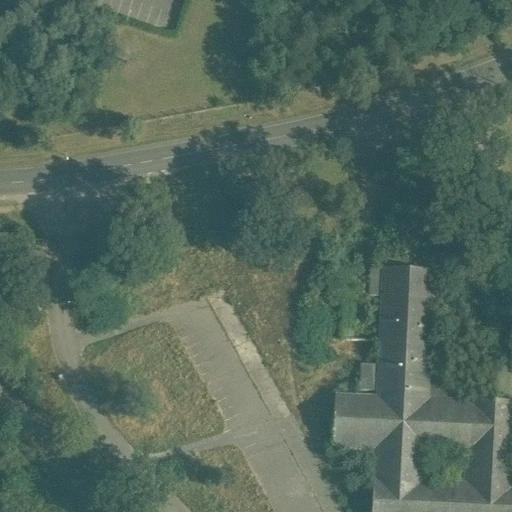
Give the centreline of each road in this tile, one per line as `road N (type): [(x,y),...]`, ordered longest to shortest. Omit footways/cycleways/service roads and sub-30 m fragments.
road 1 (tertiary): [(65,177),(324,128),(511,66)]
road 2 (residential): [(65,241),(59,322),(71,370),(96,422),(176,511)]
road 3 (track): [(116,511),(0,391)]
